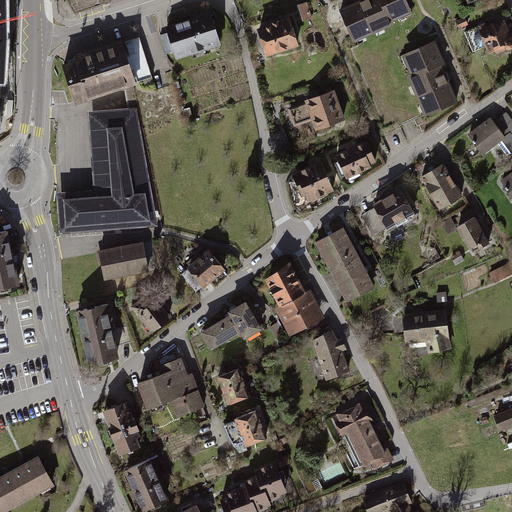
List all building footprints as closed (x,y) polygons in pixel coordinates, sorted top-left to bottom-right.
[(70,0),(76,10),(93,0),(70,0)] [(405,0),(363,0),(340,10),(354,43),(413,17),(405,0)] [(307,4),(297,7),(302,22),(312,19),(307,4)] [(210,10),(162,25),(174,63),(223,47),(210,10)] [(511,35),(504,15),(474,27),(485,53),(495,49),(497,54),(511,48),(511,35)] [(298,47),(290,21),(255,33),(264,58),(298,47)] [(123,44),(59,61),(71,105),(135,85),(123,44)] [(432,45),(399,59),(425,120),(459,105),(432,45)] [(335,89),(305,99),(306,102),(288,108),(295,127),(313,120),(316,129),(346,119),(335,89)] [(102,196),(64,199),(66,225),(149,219),(130,111),(96,114),(102,196)] [(490,118),(468,135),(483,156),(503,142),(511,154),(511,153),(511,121),(506,113),(494,122),(490,118)] [(361,141),(334,157),(347,181),(375,165),(361,141)] [(320,162),(290,176),(304,206),(334,192),(320,162)] [(461,196),(443,164),(422,176),(427,185),(435,200),(435,199),(440,208),(461,196)] [(511,171),(500,181),(511,195),(511,171)] [(401,191),(361,214),(374,237),(414,215),(401,191)] [(492,241),(480,217),(456,229),(468,254),(492,241)] [(343,227),(315,242),(330,271),(359,256),(343,227)] [(0,289),(18,285),(5,230),(0,230),(0,289)] [(143,241),(98,249),(104,281),(149,272),(143,241)] [(210,252),(184,271),(199,292),(226,274),(210,252)] [(376,287),(359,256),(330,271),(347,303),(376,287)] [(288,264),(260,281),(292,337),(325,318),(310,291),(305,293),(288,264)] [(511,271),(508,264),(491,273),(496,283),(511,275),(511,271)] [(102,292),(100,273),(85,274),(88,293),(102,292)] [(150,295),(130,308),(149,333),(168,319),(150,295)] [(114,303),(77,310),(87,368),(124,362),(114,303)] [(241,305),(201,334),(212,349),(234,334),(241,344),(260,330),(241,305)] [(447,308),(400,314),(405,345),(427,343),(428,354),(453,351),(447,308)] [(331,331),(309,341),(328,380),(350,369),(331,331)] [(178,400),(166,406),(173,420),(206,409),(192,375),(187,376),(182,359),(167,365),(171,371),(166,375),(178,400)] [(241,368),(218,376),(228,402),(251,394),(241,368)] [(164,370),(135,385),(150,414),(166,406),(178,400),(166,375),(164,370)] [(99,412),(120,458),(142,448),(122,402),(99,412)] [(361,405),(333,420),(359,465),(386,450),(361,405)] [(511,406),(492,415),(500,434),(511,428),(511,406)] [(270,438),(261,413),(231,423),(240,448),(270,438)] [(0,511),(2,511),(54,486),(37,455),(0,474),(0,511)] [(123,475),(141,511),(164,501),(146,464),(123,475)] [(246,483),(215,496),(221,511),(255,511),(256,511),(289,498),(276,466),(244,479),(246,483)] [(403,482),(361,498),(366,511),(412,511),(410,505),(412,504),(403,482)] [(201,511),(198,503),(178,511),(201,511)]
